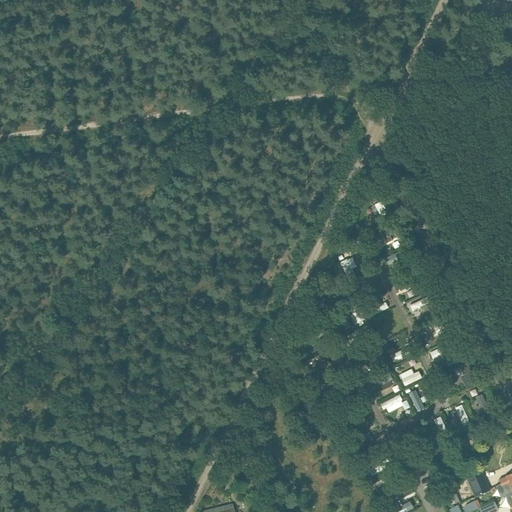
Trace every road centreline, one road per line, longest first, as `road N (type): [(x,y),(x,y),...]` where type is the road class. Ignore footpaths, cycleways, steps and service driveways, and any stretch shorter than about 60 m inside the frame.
road 1 (track): [(186,511),(376,137)]
road 2 (track): [(402,86),(0,136)]
road 3 (track): [(506,395),(376,137)]
road 4 (track): [(376,137),(445,0)]
